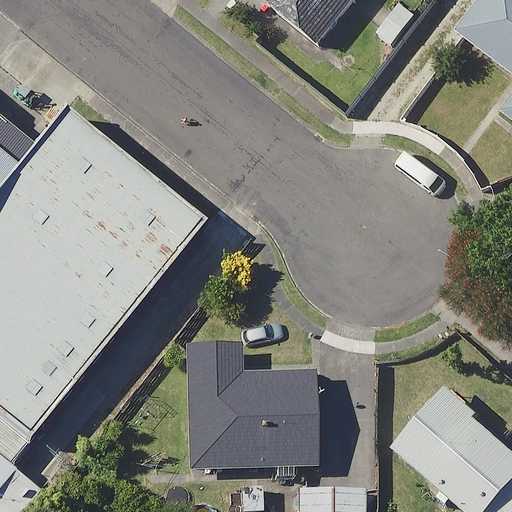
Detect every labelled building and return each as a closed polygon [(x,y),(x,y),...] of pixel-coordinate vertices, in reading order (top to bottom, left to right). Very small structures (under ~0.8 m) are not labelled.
[(285,0),(277,11),(326,50),(366,0),(285,0)] [(511,0),(501,0),(469,43),(511,75),(511,0)] [(0,491),(167,289),(0,151),(0,491)] [(248,385),(247,358),(195,359),(197,481),(327,479),(327,432),(350,431),(349,383),(248,385)] [(493,427),(443,389),(391,456),(462,511),(511,511),(511,450),(489,433),(493,427)] [(373,511),(374,489),(306,487),(305,511),(373,511)]
